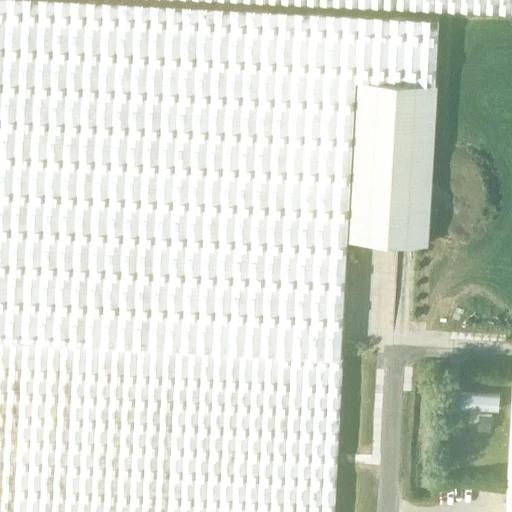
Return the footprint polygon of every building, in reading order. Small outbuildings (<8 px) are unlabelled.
[(356,84),(437,86),(440,16),(119,0),(0,0),(0,339),(98,344),(342,358),(346,358),(350,244),(352,183),(356,84)] [(511,0),(264,0),(511,13),(511,0)] [(437,86),(356,84),(352,183),(350,244),(430,246),(433,187),(436,100),(437,86)] [(342,358),(0,339),(0,511),(333,511),(338,439),(340,399),(342,358)] [(499,394),(457,392),(457,407),(498,409),(499,394)] [(479,414),(478,429),(490,430),(491,414),(479,414)]
